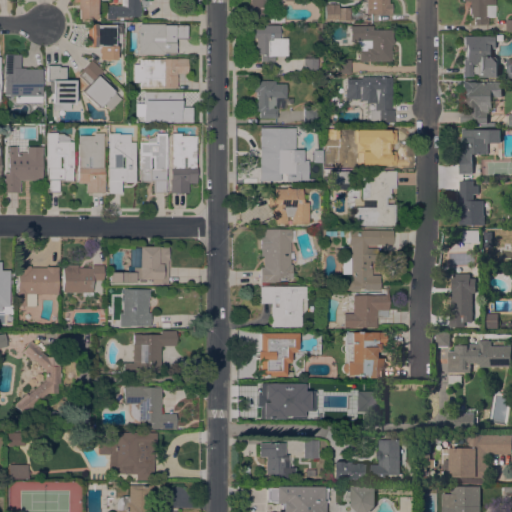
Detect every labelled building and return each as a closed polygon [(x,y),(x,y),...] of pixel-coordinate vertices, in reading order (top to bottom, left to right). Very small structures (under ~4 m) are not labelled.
[(96,0),(96,19),(77,19),(77,10),(76,10),(76,2),(72,2),(72,0),(96,0)] [(120,0),(138,0),(138,6),(139,6),(139,14),(138,14),(138,17),(113,17),(113,19),(105,19),(105,5),(120,5),(120,0)] [(250,0),(291,0),(291,1),(283,1),(283,0),(269,0),(269,14),(282,14),(282,22),(268,22),(268,20),(250,20),(250,0)] [(364,0),(388,0),(388,3),(390,3),(390,14),(364,14),(364,0)] [(493,0),(493,18),(486,18),(486,24),(473,25),(473,18),(470,18),(470,14),(468,14),(468,1),(461,1),(461,0),(493,0)] [(349,8),(349,20),(335,20),(335,18),(324,18),(324,3),(337,3),(337,7),(349,8)] [(113,46),(115,46),(115,60),(97,60),(97,47),(93,47),(93,48),(90,48),(90,47),(86,47),(86,24),(113,25),(113,46)] [(138,43),(137,43),(137,29),(138,29),(138,24),(163,24),(163,25),(186,25),(186,39),(175,39),(175,54),(138,54),(138,43)] [(286,56),(273,56),(273,61),(260,61),(260,54),(257,54),(257,51),(255,51),(255,38),(250,38),(250,27),(258,27),(258,25),(278,25),(278,38),(286,38),(286,56)] [(371,26),(371,29),(392,29),(392,44),(390,44),(390,61),(358,61),(357,43),(355,40),(349,40),(349,26),(371,26)] [(496,36),(495,48),(491,48),(491,56),(495,56),(498,59),(497,77),(477,77),(477,64),(470,64),(470,76),(462,76),(462,57),(464,57),(464,51),(461,51),(461,46),(462,46),(462,36),(496,36)] [(3,54),(19,54),(19,68),(24,68),(24,69),(41,69),(41,102),(14,102),(14,96),(3,96),(3,54)] [(162,59),(162,58),(186,58),(186,73),(176,73),(176,88),(138,88),(138,82),(132,82),(132,64),(138,64),(138,59),(162,59)] [(316,71),(302,71),(302,58),(316,58),(316,71)] [(80,91),(87,84),(78,76),(80,74),(78,72),(89,59),(101,71),(99,73),(107,82),(105,84),(112,91),(120,99),(107,111),(102,106),(99,108),(98,107),(97,108),(80,91)] [(349,73),(335,73),(335,60),(349,60),(349,73)] [(74,104),(63,104),(63,110),(52,110),(52,93),(48,94),(48,81),(46,81),(46,66),(57,66),(57,67),(64,67),(64,80),(73,80),(74,104)] [(377,76),(377,77),(390,77),(390,110),(392,110),(392,122),(369,122),(369,110),(373,110),(373,103),(364,103),(364,100),(357,100),(357,99),(344,99),(344,89),(345,89),(345,79),(360,79),(360,76),(377,76)] [(275,118),(258,118),(258,111),(254,111),(254,101),(255,101),(255,97),(255,92),(250,92),(250,81),(260,81),(274,81),(274,84),(285,84),(284,97),(274,97),(274,105),(272,105),(272,108),(275,108),(275,118)] [(489,108),(489,112),(487,112),(487,122),(495,122),(495,126),(482,126),(482,123),(460,123),(460,111),(468,111),(468,107),(463,107),(463,96),(460,96),(460,81),(464,81),(464,82),(482,82),(482,81),(502,81),(501,95),(492,95),(491,108),(489,108)] [(142,122),(142,116),(137,116),(137,103),(142,103),(142,92),(180,92),(180,104),(180,107),(191,107),(191,123),(142,122)] [(302,108),(317,108),(317,122),(302,122),(302,108)] [(322,134),(322,126),(331,126),(331,134),(322,134)] [(392,165),(374,165),(374,161),(354,161),(354,160),(352,160),(352,147),(346,147),(347,141),(337,141),(337,127),(394,127),(393,151),(392,151),(392,165)] [(473,128),(473,129),(500,129),(500,142),(487,142),(487,153),(472,153),(473,173),(459,173),(459,151),(461,151),(461,136),(462,136),(461,128),(462,128),(473,128)] [(46,192),(46,169),(44,169),(45,133),(55,133),(55,134),(62,134),(64,136),(66,136),(68,137),(68,142),(72,142),(72,169),(71,169),(71,182),(60,181),(60,180),(58,180),(58,192),(46,192)] [(102,168),(103,168),(103,192),(84,192),(84,183),(77,183),(77,135),(92,135),(92,133),(102,133),(102,168)] [(107,133),(118,133),(118,134),(129,134),(129,142),(134,142),(134,182),(123,182),(123,181),(120,181),(120,193),(107,193),(107,133)] [(152,193),(152,181),(149,181),(149,182),(139,182),(139,169),(138,169),(138,142),(146,142),(146,139),(154,137),(154,133),(165,133),(165,169),(165,193),(152,193)] [(169,180),(169,168),(170,168),(170,134),(179,133),(179,135),(185,136),(185,134),(194,134),(194,142),(195,142),(195,183),(187,183),(187,193),(169,193),(169,180)] [(285,182),(285,174),(257,174),(257,133),(295,133),(294,159),(307,159),(307,174),(300,174),(300,182),(285,182)] [(6,146),(16,146),(16,152),(25,152),(25,147),(41,147),(41,180),(19,180),(19,192),(3,193),(3,173),(7,173),(6,146)] [(394,225),(353,225),(353,219),(352,219),(351,217),(351,215),(352,213),(354,213),(354,207),(361,207),(361,200),(360,200),(360,170),(394,171),(394,188),(389,188),(389,198),(385,198),(385,204),(394,204),(394,225)] [(329,171),(348,172),(348,182),(329,182),(329,171)] [(459,180),(473,180),(473,185),(478,185),(478,193),(473,193),(473,200),(483,200),(483,215),(485,215),(485,225),(459,224),(459,180)] [(290,224),(290,217),(285,217),(285,224),(270,224),(270,207),(267,207),(267,197),(273,197),(273,189),(285,189),(285,187),(288,187),(288,189),(300,189),(300,196),(302,196),(302,202),(307,202),(307,224),(290,224)] [(289,264),(290,264),(290,278),(283,278),(277,278),(277,282),(259,282),(259,267),(262,267),(262,256),(259,256),(259,251),(259,236),(261,236),(261,229),(290,229),(290,242),(289,242),(289,264)] [(391,230),(391,245),(365,245),(365,248),(376,248),(376,272),(379,272),(379,290),(364,290),(364,289),(358,289),(358,290),(346,290),(346,280),(350,280),(350,245),(347,245),(347,230),(391,230)] [(479,230),(479,242),(462,242),(462,230),(479,230)] [(151,278),(134,279),(134,283),(110,283),(110,272),(126,272),(126,266),(129,266),(129,248),(138,248),(138,247),(156,247),(157,248),(166,248),(167,284),(151,284),(151,280),(151,278)] [(61,292),(61,265),(76,265),(76,268),(91,268),(91,265),(102,265),(102,280),(94,280),(94,281),(91,281),(91,295),(81,295),(81,292),(61,292)] [(25,294),(25,306),(15,306),(15,288),(16,288),(16,266),(29,266),(29,267),(56,267),(56,294),(25,294)] [(472,321),(464,321),(464,327),(449,327),(449,314),(451,314),(450,273),(470,273),(470,278),(475,278),(475,292),(472,292),(472,321)] [(0,274),(2,274),(2,276),(8,276),(8,305),(0,305),(0,274)] [(300,327),(269,327),(269,303),(258,303),(258,286),(305,286),(305,299),(300,299),(300,327)] [(346,295),(373,296),(373,295),(384,295),(385,287),(387,287),(387,310),(386,310),(386,317),(375,317),(375,328),(342,328),(342,313),(345,314),(346,295)] [(128,326),(128,327),(119,327),(119,313),(117,313),(117,302),(121,302),(121,288),(125,288),(125,289),(149,289),(149,298),(147,298),(146,313),(149,313),(149,326),(128,326)] [(484,328),(484,313),(497,313),(497,328),(484,328)] [(132,345),(132,334),(138,334),(138,335),(159,334),(159,331),(174,331),(174,346),(159,346),(160,372),(123,372),(123,363),(131,362),(131,345),(132,345)] [(435,346),(435,331),(450,331),(449,346),(435,346)] [(490,339),(491,345),(511,345),(511,366),(479,367),(479,362),(470,362),(470,370),(448,371),(447,350),(454,350),(454,345),(458,345),(458,343),(459,343),(459,331),(467,331),(468,343),(478,343),(478,339),(479,339),(490,339)] [(344,351),(343,351),(343,332),(382,332),(382,346),(378,346),(378,350),(376,352),(372,352),(372,358),(379,358),(379,359),(382,359),(382,379),(366,379),(366,375),(345,375),(342,372),(341,371),(340,369),(340,366),(341,365),(343,364),(344,363),(344,351)] [(295,333),(295,353),(288,353),(288,363),(283,363),(283,376),(257,376),(257,360),(254,360),(254,351),(257,351),(257,333),(295,333)] [(31,359),(30,361),(20,352),(29,341),(39,350),(38,351),(45,357),(55,357),(55,361),(58,361),(58,366),(59,366),(59,372),(60,374),(60,377),(59,378),(59,383),(56,383),(56,393),(45,393),(39,399),(40,400),(22,415),(13,404),(26,393),(27,394),(44,380),(44,370),(31,359)] [(130,404),(122,404),(122,386),(160,387),(159,414),(175,414),(175,428),(138,427),(138,421),(130,414),(130,404)] [(273,420),(273,407),(274,407),(275,394),(277,394),(277,386),(297,386),(297,401),(299,401),(299,408),(302,408),(302,420),(273,420)] [(354,411),(375,411),(375,391),(353,391),(354,411)] [(347,406),(347,420),(309,420),(309,405),(324,405),(324,406),(347,406)] [(474,428),(454,429),(454,413),(474,413),(474,428)] [(155,433),(155,444),(153,444),(152,462),(150,462),(149,479),(134,479),(134,473),(128,473),(128,472),(120,472),(120,466),(107,466),(107,454),(97,453),(98,432),(113,433),(113,431),(155,432),(155,433)] [(421,434),(441,434),(441,443),(431,443),(431,451),(430,451),(430,460),(421,461),(421,434)] [(453,483),(453,475),(444,475),(444,463),(439,463),(439,448),(449,448),(449,447),(467,447),(467,435),(511,434),(511,453),(486,453),(486,464),(489,464),(489,477),(487,477),(487,483),(453,483)] [(399,474),(385,474),(385,479),(363,479),(363,480),(351,480),(351,479),(331,478),(332,463),(333,461),(341,462),(341,463),(343,463),(343,462),(352,462),(352,464),(358,464),(358,462),(365,462),(365,463),(368,463),(368,464),(378,464),(378,459),(377,459),(377,450),(378,450),(378,439),(400,439),(399,474)] [(302,440),(317,440),(317,458),(302,458),(302,440)] [(264,457),(258,457),(258,443),(284,443),(284,455),(287,455),(287,467),(293,467),(293,473),(285,473),(286,479),(274,479),(273,474),(265,474),(264,457)] [(27,465),(27,471),(28,471),(28,475),(27,475),(27,479),(7,479),(7,465),(27,465)] [(128,496),(128,485),(152,485),(152,503),(148,503),(148,511),(115,511),(115,503),(116,500),(117,498),(120,497),(122,496),(128,496)] [(280,511),(280,503),(265,503),(266,488),(274,488),(274,486),(321,487),(321,488),(326,488),(326,503),(322,503),(322,511),(280,511)] [(350,486),(375,486),(375,505),(367,511),(357,511),(350,505),(350,486)] [(451,486),(480,486),(480,511),(461,511),(461,509),(463,507),(463,505),(451,505),(451,486)]
